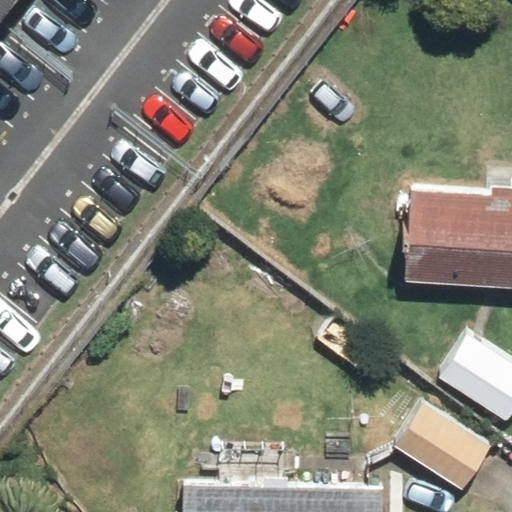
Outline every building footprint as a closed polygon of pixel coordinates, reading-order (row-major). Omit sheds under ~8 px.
[(511,182),(411,174),(403,266),(511,274),(511,182)] [(375,339),(336,304),(312,331),(352,366),(375,339)] [(511,351),(464,321),(435,366),(502,408),(511,392),(511,351)] [(425,389),(392,439),(457,480),(489,431),(425,389)] [(230,478),(182,476),(180,511),(381,511),(383,483),(288,480),(289,446),(231,444),(230,478)]
